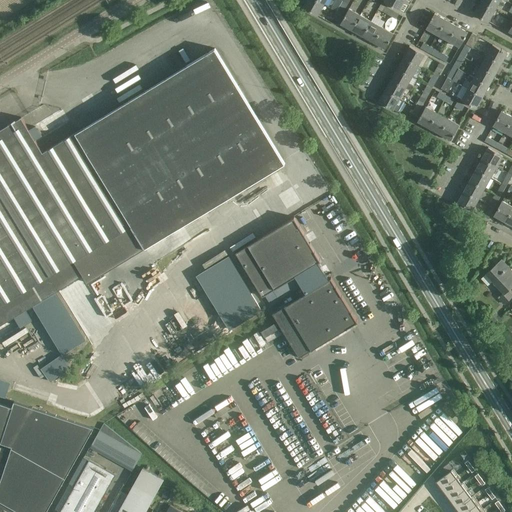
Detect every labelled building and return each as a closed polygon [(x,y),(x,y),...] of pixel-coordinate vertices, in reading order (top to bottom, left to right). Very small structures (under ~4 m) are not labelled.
[(324,4),(316,0),(307,0),(304,7),(303,6),(303,7),(318,16),(324,4)] [(343,0),(337,11),(341,14),(348,3),(343,0)] [(399,9),(404,0),(385,0),(384,2),(399,10),(399,9)] [(495,9),(500,0),(482,0),(482,2),(495,9)] [(495,9),(482,2),(475,13),(474,14),(480,17),(482,18),(488,21),(493,12),(495,9)] [(382,11),(389,15),(392,10),(385,6),(382,11)] [(341,23),(352,29),(360,15),(349,9),(340,23),(341,24),(341,23)] [(392,10),(389,15),(396,19),(399,14),(392,10)] [(341,14),(337,11),(333,18),(338,21),(341,14)] [(426,28),(437,34),(445,20),(435,14),(435,13),(434,13),(432,17),(431,19),(426,28)] [(360,15),(352,29),(363,35),(371,21),(360,15)] [(437,34),(448,40),(456,26),(445,20),(437,34)] [(371,21),(363,35),(374,42),(382,27),(371,21)] [(499,28),(504,30),(508,23),(503,21),(499,28)] [(467,32),(456,26),(448,40),(460,47),(468,32),(467,32)] [(382,27),(374,42),(385,47),(384,48),(385,48),(393,33),(382,27)] [(471,47),(473,48),(480,37),(472,33),(466,44),(471,47)] [(420,47),(428,51),(430,47),(423,43),(420,47)] [(465,57),(471,47),(466,44),(460,55),(465,57)] [(492,44),(486,55),(500,63),(506,53),(507,53),(507,52),(492,44)] [(410,46),(404,57),(418,65),(424,54),(409,46),(410,46)] [(442,53),(430,47),(428,51),(439,58),(442,53)] [(21,118),(0,130),(0,325),(14,317),(21,328),(32,320),(26,310),(33,306),(62,355),(86,340),(56,291),(59,290),(83,275),(88,283),(88,284),(146,249),(285,164),(215,48),(185,66),(83,128),(49,149),(42,153),(34,139),(41,135),(35,126),(29,130),(27,128),(21,118)] [(448,57),(442,53),(439,58),(446,61),(448,57)] [(460,55),(453,66),(458,68),(465,57),(460,55)] [(486,55),(480,66),(494,74),(500,63),(486,55)] [(418,65),(404,57),(398,68),(412,76),(418,65)] [(437,66),(433,73),(438,76),(443,69),(437,66)] [(458,68),(453,66),(447,77),(452,80),(458,68)] [(494,74),(480,66),(474,77),(469,74),(488,85),(494,74)] [(412,85),(408,83),(412,76),(398,68),(391,79),(406,87),(410,89),(412,85)] [(432,87),(438,76),(433,73),(427,85),(432,87)] [(488,85),(469,74),(465,80),(471,83),(468,88),(462,85),(482,96),(488,85)] [(446,91),(452,80),(447,77),(441,88),(446,91)] [(406,87),(391,79),(385,90),(400,98),(405,101),(405,100),(400,98),(406,87)] [(426,98),(432,87),(427,85),(421,96),(426,98)] [(482,96),(462,85),(456,97),(470,105),(472,106),(473,106),(476,108),(476,107),(482,96)] [(400,98),(385,90),(379,101),(378,101),(393,109),(398,112),(405,101),(400,98)] [(443,101),(446,96),(439,92),(436,97),(443,101)] [(426,98),(421,96),(419,100),(415,107),(420,109),(426,98)] [(454,100),(446,96),(443,101),(451,105),(454,100)] [(464,106),(457,102),(455,107),(462,111),(464,106)] [(429,127),(437,112),(426,106),(421,115),(420,115),(419,117),(417,121),(418,121),(429,127)] [(420,109),(415,107),(411,114),(416,116),(420,109)] [(493,125),(504,131),(511,117),(511,116),(501,111),(493,125)] [(429,127),(440,133),(448,118),(437,112),(429,127)] [(448,118),(440,133),(451,139),(450,139),(451,140),(453,136),(454,134),(459,125),(448,118)] [(495,147),(498,143),(487,137),(485,141),(495,147)] [(498,143),(495,147),(506,153),(509,149),(508,149),(510,145),(506,143),(504,147),(498,143)] [(488,147),(482,159),(496,166),(502,155),(488,147)] [(476,169),(490,177),(496,166),(482,159),(476,169)] [(484,188),(490,177),(476,169),(470,180),(484,188)] [(506,186),(511,175),(507,173),(502,183),(506,186)] [(484,188),(470,180),(464,191),(478,199),(484,188)] [(496,194),(500,197),(506,186),(502,183),(496,194)] [(472,210),(478,199),(464,191),(458,202),(472,210)] [(494,207),(500,197),(496,194),(490,205),(494,207)] [(494,215),(505,221),(511,208),(511,206),(502,201),(494,215)] [(488,219),(494,207),(490,205),(484,216),(488,219)] [(294,217),(236,252),(262,296),(265,295),(270,303),(300,285),(305,293),(314,288),(329,279),(321,266),(318,262),(321,261),(294,217)] [(262,310),(229,256),(196,275),(230,331),(262,310)] [(481,278),(487,285),(493,281),(504,293),(498,297),(504,304),(511,296),(511,295),(508,290),(511,285),(511,271),(501,260),(481,278)] [(274,312),(273,313),(274,315),(275,317),(281,327),(282,329),(283,329),(287,337),(290,341),(291,343),(297,353),(298,355),(299,357),(301,356),(307,352),(310,351),(311,350),(312,350),(314,349),(313,348),(321,344),(322,343),(330,338),(330,339),(331,338),(330,338),(338,333),(339,333),(346,328),(347,328),(348,328),(348,327),(355,323),(356,323),(358,322),(357,320),(356,320),(356,318),(352,312),(351,311),(350,309),(342,296),(342,295),(340,292),(337,287),(336,286),(334,283),(331,278),(329,279),(305,293),(304,294),(302,296),(301,296),(299,297),(300,297),(289,303),(287,305),(287,304),(285,306),(283,307),(274,312)] [(495,312),(489,318),(494,323),(500,317),(495,312)] [(404,334),(380,346),(383,353),(407,340),(404,334)] [(400,367),(423,353),(416,342),(393,356),(400,367)] [(41,369),(50,382),(71,368),(61,354),(41,369)] [(162,403),(222,373),(219,366),(223,363),(219,356),(180,376),(181,379),(150,395),(154,401),(158,399),(159,401),(161,400),(162,403)] [(0,395),(6,398),(11,382),(0,378),(0,395)] [(435,401),(448,393),(441,382),(428,390),(435,401)] [(12,407),(1,443),(12,446),(0,482),(0,500),(20,511),(46,511),(93,428),(14,402),(12,407)] [(0,444),(1,443),(12,407),(0,403),(0,444)] [(422,416),(435,410),(432,404),(423,408),(422,405),(417,407),(422,416)] [(201,430),(216,421),(209,410),(195,418),(201,430)] [(433,413),(424,422),(441,438),(446,433),(449,436),(454,432),(458,428),(449,419),(444,424),(433,413)] [(90,442),(128,471),(142,453),(104,423),(90,442)] [(393,462),(415,482),(429,466),(415,453),(419,449),(434,462),(443,451),(420,430),(411,440),(407,438),(399,447),(403,451),(393,462)] [(340,474),(376,454),(369,442),(361,447),(355,436),(342,443),(345,448),(330,456),(340,474)] [(323,454),(317,457),(331,480),(337,477),(323,454)] [(94,511),(115,474),(84,457),(69,483),(74,486),(59,511),(94,511)] [(146,511),(164,480),(164,479),(143,467),(128,494),(122,491),(109,511),(146,511)] [(390,468),(371,489),(394,510),(403,500),(401,498),(411,486),(390,468)] [(453,468),(435,481),(436,481),(441,488),(458,475),(453,468)] [(240,511),(291,511),(305,504),(301,498),(308,494),(294,472),(239,509),(240,511)] [(458,475),(441,488),(446,495),(463,482),(463,481),(461,483),(457,477),(458,475)] [(463,482),(446,495),(451,501),(468,488),(463,482)] [(468,488),(451,501),(456,508),(473,495),(471,496),(467,490),(468,489),(468,488)] [(389,511),(366,495),(353,511),(389,511)] [(473,495),(456,508),(458,511),(464,511),(478,502),(473,495)] [(17,511),(0,502),(0,511),(17,511)] [(478,502),(464,511),(478,511),(483,509),(478,502)]
